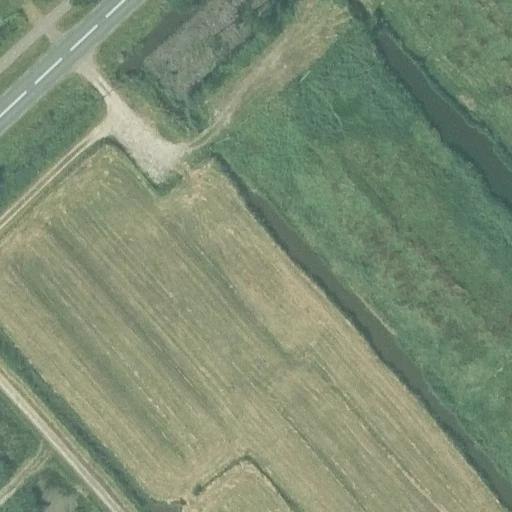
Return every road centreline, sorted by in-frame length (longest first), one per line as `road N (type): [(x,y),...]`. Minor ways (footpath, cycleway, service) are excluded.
road 1 (track): [(223,125),(167,161),(280,288)]
road 2 (track): [(167,161),(120,110),(0,225)]
road 3 (primary): [(0,118),(128,0)]
road 4 (track): [(0,382),(114,511)]
